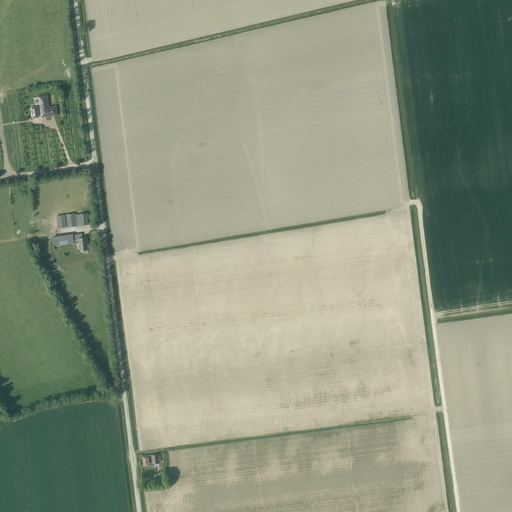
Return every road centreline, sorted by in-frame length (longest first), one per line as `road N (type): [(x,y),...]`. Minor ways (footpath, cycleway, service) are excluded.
road 1 (unclassified): [(138,511),(74,0)]
road 2 (track): [(458,511),(418,203),(408,202),(405,185)]
